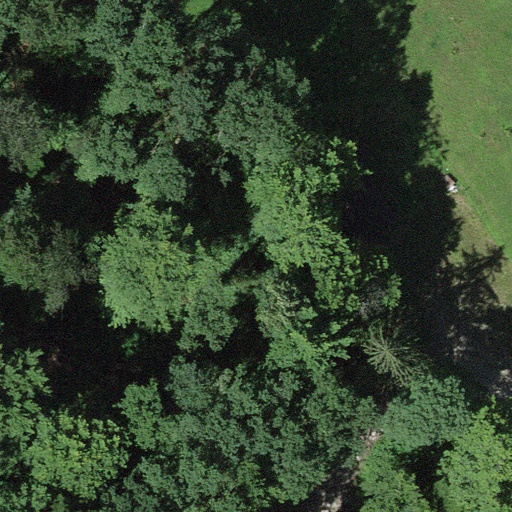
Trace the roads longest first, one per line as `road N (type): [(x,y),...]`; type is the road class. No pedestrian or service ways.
road 1 (track): [(341,495),(193,409),(0,325)]
road 2 (track): [(340,511),(344,456),(393,398),(470,387)]
